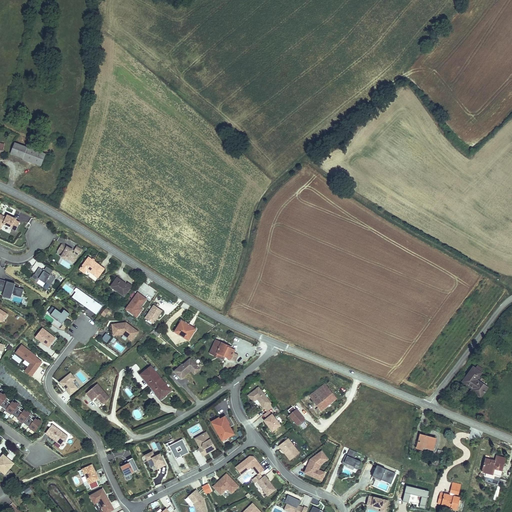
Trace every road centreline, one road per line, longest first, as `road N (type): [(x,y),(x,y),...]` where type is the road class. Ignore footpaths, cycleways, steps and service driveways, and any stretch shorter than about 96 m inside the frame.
road 1 (secondary): [(0,185),(219,318),(275,342)]
road 2 (residential): [(83,329),(46,384),(86,427),(135,509)]
road 3 (secondary): [(275,342),(428,405)]
road 4 (residential): [(135,509),(256,438)]
road 5 (unclassified): [(511,296),(428,405)]
